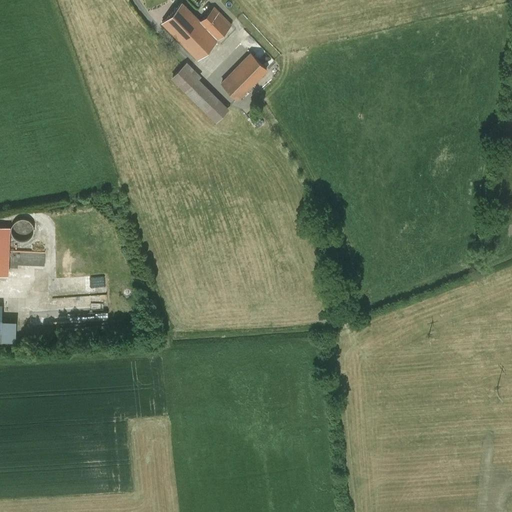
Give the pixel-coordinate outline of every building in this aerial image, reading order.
[(199,20),(181,2),(161,22),(197,58),(230,24),(213,7),(199,20)] [(250,53),(221,83),(236,98),(266,68),(250,53)] [(199,76),(186,63),(172,77),(185,90),(196,78),(199,76)] [(218,100),(196,78),(185,90),(206,111),(218,100)] [(25,218),(23,218),(21,217),(19,218),(18,218),(17,219),(15,219),(14,221),(13,222),(12,223),(11,225),(10,226),(10,228),(10,229),(10,231),(11,232),(11,234),(12,235),(12,236),(14,237),(15,238),(17,239),(18,240),(20,240),(22,241),(24,240),(26,240),(27,239),(28,238),(30,237),(31,236),(32,235),(32,233),(33,232),(33,230),(33,229),(33,226),(32,225),(31,223),(30,221),(28,220),(27,219),(25,218)] [(42,265),(44,254),(32,253),(31,263),(42,265)] [(27,259),(7,258),(6,267),(27,268),(27,259)] [(27,268),(6,267),(5,297),(25,298),(27,268)]
